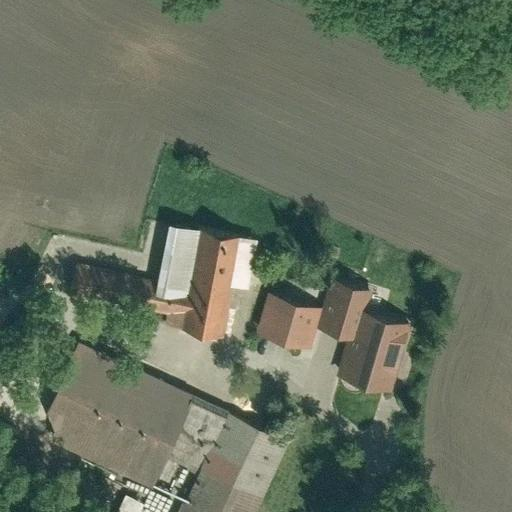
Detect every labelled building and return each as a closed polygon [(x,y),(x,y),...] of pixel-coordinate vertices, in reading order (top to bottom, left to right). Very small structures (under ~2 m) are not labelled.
[(256,235),(167,217),(155,278),(149,306),(167,309),(165,320),(222,331),(232,282),(246,285),(256,235)] [(149,306),(155,278),(80,263),(75,291),(149,306)] [(363,305),(368,285),(328,274),(320,303),(314,321),(349,331),(355,333),(363,305)] [(320,303),(270,289),(258,328),(308,343),(314,321),(320,303)] [(337,370),(389,385),(409,318),(363,305),(355,333),(349,331),(337,370)] [(188,394),(78,343),(38,428),(149,479),(162,450),(188,394)] [(188,394),(162,450),(199,467),(225,411),(188,394)] [(178,511),(252,511),(286,439),(225,411),(199,467),(178,511)] [(61,470),(81,476),(86,458),(66,452),(61,470)] [(133,511),(139,498),(120,490),(110,511),(133,511)]
